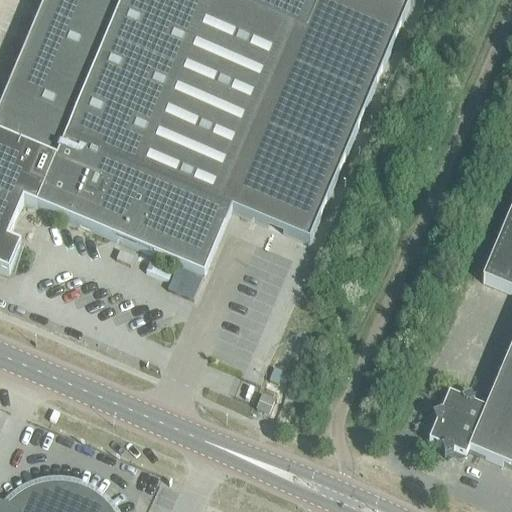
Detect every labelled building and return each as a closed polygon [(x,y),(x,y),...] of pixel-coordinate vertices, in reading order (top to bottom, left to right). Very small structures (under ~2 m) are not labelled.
[(8,243),(24,206),(37,211),(177,270),(204,281),(322,0),(46,0),(0,111),(0,273),(9,277),(21,249),(8,243)] [(454,457),(466,461),(469,454),(511,472),(511,214),(482,285),(511,297),(511,351),(491,402),(478,396),(461,403),(449,398),(442,415),(432,419),(436,429),(429,446),(440,451),(444,460),(454,457)] [(177,270),(168,293),(194,304),(204,281),(177,270)] [(256,412),(269,418),(274,404),(262,398),(256,412)] [(0,511),(109,511),(109,510),(100,502),(90,496),(79,491),(68,488),(56,487),(45,488),(34,491),(23,496),(14,503),(5,511),(0,509),(0,508),(0,511)]
